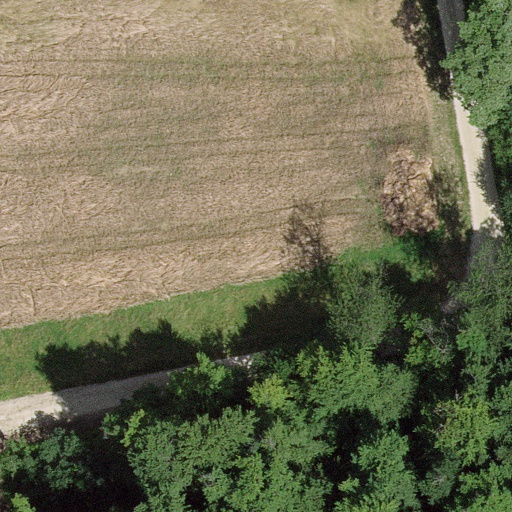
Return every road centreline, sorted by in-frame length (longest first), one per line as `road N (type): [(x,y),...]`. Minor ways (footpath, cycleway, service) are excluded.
road 1 (track): [(0,413),(493,319)]
road 2 (track): [(493,319),(480,244),(484,202),(446,0)]
